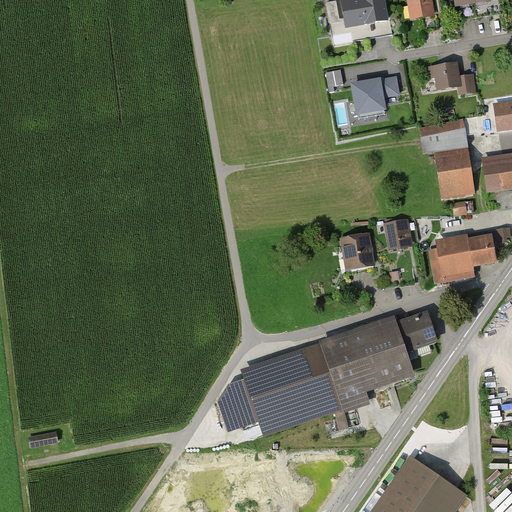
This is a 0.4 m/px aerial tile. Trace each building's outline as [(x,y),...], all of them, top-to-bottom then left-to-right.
[(387,0),(352,0),(327,4),(333,36),(351,32),(353,42),(393,34),(387,0)] [(433,13),(430,0),(409,0),(413,17),(421,15),(425,32),(440,29),(437,12),(433,13)] [(489,0),(452,0),(455,12),(490,6),(489,0)] [(462,91),(457,65),(432,70),(437,95),(462,91)] [(340,70),(326,73),(330,93),(335,92),(334,87),(344,85),(340,70)] [(477,95),(473,76),(461,78),(464,97),(477,95)] [(396,78),(353,86),(359,114),(386,109),(384,98),(399,95),(396,78)] [(511,104),(497,106),(500,130),(511,128),(511,104)] [(466,115),(425,124),(430,150),(472,141),(466,115)] [(493,164),(485,165),(489,191),(495,190),(499,210),(511,208),(511,155),(492,158),(493,164)] [(475,197),(468,158),(434,163),(441,203),(475,197)] [(465,204),(452,206),(454,219),(467,217),(465,204)] [(407,223),(385,227),(390,254),(412,250),(407,223)] [(507,230),(497,232),(499,246),(509,244),(507,230)] [(377,272),(370,236),(356,239),(342,241),(349,277),(377,272)] [(491,241),(436,251),(441,281),(497,271),(491,241)] [(429,317),(398,327),(409,360),(440,350),(429,317)] [(417,384),(396,322),(241,374),(245,386),(230,391),(219,407),(229,439),(260,430),(265,445),(372,410),(368,400),(417,384)] [(57,433),(29,439),(31,447),(58,442),(57,433)] [(454,511),(469,491),(411,452),(370,511),(454,511)] [(329,499),(326,456),(294,458),(297,501),(329,499)] [(273,461),(216,465),(219,503),(276,499),(273,461)] [(278,511),(278,502),(218,506),(218,511),(278,511)]
